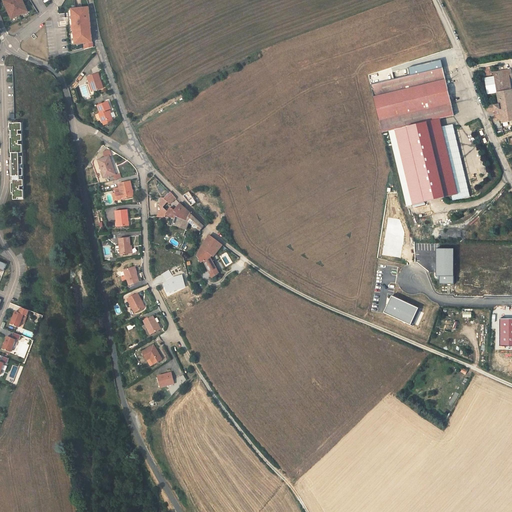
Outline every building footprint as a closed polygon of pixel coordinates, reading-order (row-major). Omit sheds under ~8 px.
[(23,0),(7,0),(4,1),(13,19),(29,12),(23,0)] [(90,7),(73,9),(74,17),(70,17),(71,26),(73,26),(74,30),(72,30),(72,38),(76,37),(77,44),(93,42),(92,35),(91,35),(90,28),(92,28),(90,7)] [(453,68),(458,67),(454,53),(449,54),(453,68)] [(455,118),(441,62),(399,73),(400,79),(371,87),(383,135),(389,133),(406,209),(464,196),(449,130),(443,131),(441,121),(455,118)] [(496,76),(499,92),(511,89),(511,83),(510,71),(496,73),(496,76)] [(90,87),(91,86),(94,94),(103,91),(98,75),(87,79),(90,87)] [(486,78),(488,94),(499,92),(496,76),(486,78)] [(495,103),(496,105),(490,106),(491,110),(500,108),(501,114),(503,123),(511,121),(511,89),(499,92),(501,104),(499,104),(499,103),(495,103)] [(108,105),(97,110),(103,126),(113,122),(109,114),(111,114),(108,105)] [(25,198),(22,125),(18,125),(10,125),(10,128),(11,128),(11,129),(10,129),(10,140),(12,140),(12,141),(10,141),(11,145),(19,144),(19,146),(11,147),(11,149),(12,149),(12,151),(11,151),(11,161),(13,161),(13,163),(11,163),(12,166),(19,166),(19,168),(12,168),(12,172),(13,172),(13,174),(12,174),(12,184),(14,184),(14,186),(12,186),(13,189),(21,189),(21,191),(13,191),(13,194),(14,194),(14,200),(19,200),(19,198),(25,198)] [(110,158),(100,161),(104,179),(112,177),(110,167),(112,167),(110,158)] [(118,194),(113,195),(114,201),(120,201),(132,198),(129,183),(116,187),(118,194)] [(192,198),(197,195),(195,192),(189,193),(183,198),(191,208),(196,204),(192,198)] [(174,217),(189,225),(191,214),(181,205),(175,212),(170,209),(168,212),(163,209),(168,203),(171,206),(177,200),(170,194),(159,206),(162,209),(157,219),(166,219),(166,217),(173,221),(174,217)] [(125,212),(113,214),(115,230),(126,228),(125,221),(126,221),(125,212)] [(189,225),(199,232),(203,227),(198,222),(191,214),(189,225)] [(187,231),(189,225),(174,217),(173,221),(171,224),(187,231)] [(212,258),(213,259),(222,247),(209,238),(206,242),(198,258),(201,264),(204,263),(212,280),(219,276),(210,260),(212,258)] [(129,240),(118,242),(120,258),(131,257),(129,240)] [(453,285),(454,250),(436,250),(435,277),(437,277),(438,277),(438,281),(438,285),(453,285)] [(134,270),(123,273),(126,288),(138,285),(134,270)] [(172,277),(169,272),(162,276),(166,281),(172,277)] [(167,295),(185,289),(181,277),(172,280),(173,283),(164,286),(167,295)] [(412,326),(419,309),(393,297),(385,314),(412,326)] [(136,300),(125,306),(132,320),(142,314),(138,308),(139,307),(136,300)] [(29,312),(21,309),(19,314),(15,313),(10,325),(19,328),(24,316),(27,317),(29,312)] [(511,319),(498,319),(498,347),(511,346),(511,319)] [(152,323),(142,328),(148,341),(158,336),(152,323)] [(21,336),(13,333),(11,339),(7,337),(2,350),(10,353),(15,340),(19,342),(21,336)] [(152,352),(140,359),(148,373),(159,367),(152,352)] [(9,359),(2,357),(0,362),(0,372),(4,364),(7,365),(9,359)] [(168,377),(154,382),(158,392),(165,390),(166,388),(171,385),(168,377)] [(103,403),(104,405),(106,405),(108,405),(109,404),(111,403),(111,401),(111,399),(110,398),(108,397),(106,396),(104,397),(103,398),(102,400),(102,402),(103,403)]
